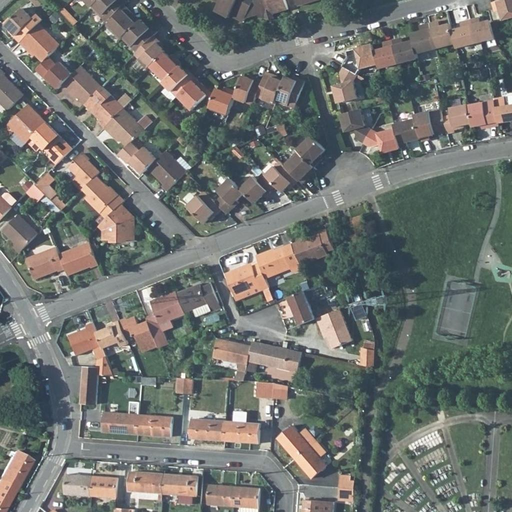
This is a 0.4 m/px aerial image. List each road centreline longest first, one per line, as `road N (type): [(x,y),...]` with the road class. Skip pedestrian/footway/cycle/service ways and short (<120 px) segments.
road 1 (residential): [(511,148),(377,182),(209,247)]
road 2 (residential): [(155,0),(226,65),(437,0)]
road 3 (residential): [(198,251),(0,49)]
road 4 (residential): [(285,511),(287,490),(264,461),(59,445)]
road 5 (residential): [(198,251),(29,319)]
road 6 (residential): [(59,445),(61,399),(29,319)]
